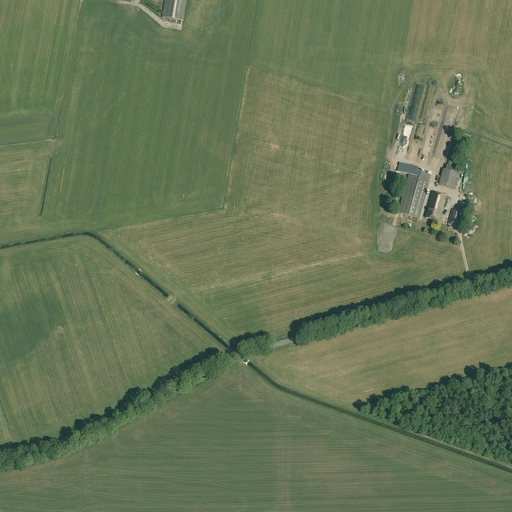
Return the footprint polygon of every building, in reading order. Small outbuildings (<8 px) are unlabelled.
[(165,0),(162,18),(183,22),(186,0),(165,0)] [(436,110),(434,117),(441,119),(443,112),(436,110)] [(451,149),(447,167),(453,168),(458,150),(451,149)] [(439,185),(455,189),(459,174),(443,169),(439,185)] [(431,176),(410,170),(399,214),(419,219),(431,176)] [(445,196),(432,193),(425,218),(439,222),(445,196)] [(451,211),(448,224),(458,227),(462,213),(451,211)]
